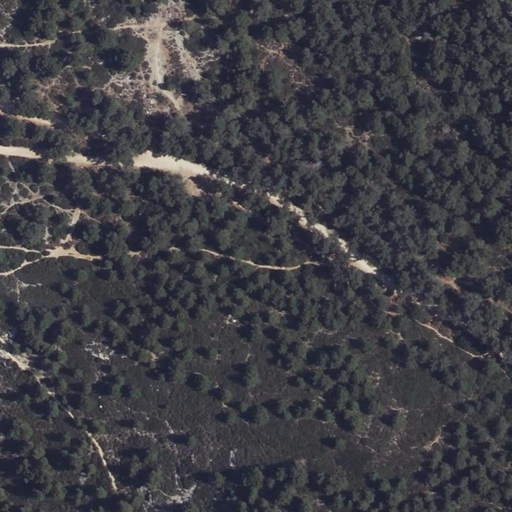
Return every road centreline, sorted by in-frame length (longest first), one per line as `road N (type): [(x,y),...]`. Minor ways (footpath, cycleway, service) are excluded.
road 1 (track): [(0,103),(236,176),(367,264)]
road 2 (track): [(0,148),(184,165)]
road 3 (track): [(367,264),(511,359)]
